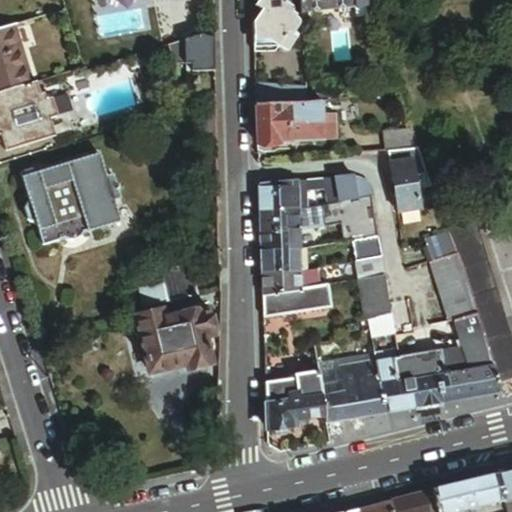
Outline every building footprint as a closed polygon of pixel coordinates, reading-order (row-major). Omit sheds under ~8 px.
[(253,25),(253,43),(265,43),(276,52),(279,48),(283,51),(296,38),(292,34),(294,31),(289,27),(292,25),(297,18),(275,0),(273,0),(261,15),(253,24),(253,25)] [(273,0),(262,0),(255,8),(255,10),(261,15),(273,0)] [(373,23),(374,22),(367,0),(299,0),(301,17),(357,14),(362,27),(374,24),(373,23)] [(0,96),(33,86),(15,29),(0,33),(0,96)] [(215,43),(211,43),(202,39),(168,50),(174,69),(191,68),(191,77),(216,77),(215,43)] [(253,43),(253,56),(269,56),(272,55),(274,54),(276,52),(265,43),(253,43)] [(38,86),(0,97),(0,138),(5,154),(55,139),(50,121),(57,119),(52,100),(47,102),(44,95),(41,96),(38,86)] [(320,119),(320,107),(307,108),(254,109),(255,150),(257,150),(272,150),(276,150),(276,146),(321,145),(320,119)] [(332,119),(320,119),(321,145),(333,145),(332,119)] [(416,149),(410,132),(401,133),(379,135),(384,153),(386,153),(416,149)] [(411,179),(426,176),(417,151),(407,152),(408,163),(411,179)] [(408,163),(407,152),(386,154),(388,165),(408,163)] [(37,228),(44,248),(60,243),(61,244),(67,242),(71,242),(77,241),(82,237),(92,234),(91,233),(121,224),(115,203),(121,201),(119,192),(121,191),(119,185),(116,186),(113,177),(107,179),(100,157),(77,165),(75,162),(22,178),(30,203),(25,213),(29,225),(37,228)] [(411,179),(408,163),(388,165),(395,215),(416,211),(413,193),(411,179)] [(413,193),(430,190),(426,176),(411,179),(413,193)] [(354,201),(350,178),(335,179),(337,189),(339,204),(354,201)] [(368,186),(350,178),(354,201),(369,199),(368,186)] [(337,189),(335,179),(296,182),(296,191),(316,190),(337,189)] [(296,191),(296,182),(257,185),(258,213),(297,211),(296,191)] [(339,204),(337,189),(316,190),(318,208),(339,204)] [(338,226),(373,221),(369,199),(354,201),(339,204),(318,208),(309,210),(311,229),(338,226)] [(311,229),(309,210),(297,211),(298,231),(310,230),(311,229)] [(298,231),(297,211),(258,213),(259,233),(298,231)] [(461,278),(468,300),(492,293),(469,220),(444,228),(446,234),(453,257),(461,278)] [(373,221),(338,226),(340,245),(346,244),(376,239),(373,221)] [(312,241),(310,230),(298,231),(298,243),(312,241)] [(298,243),(298,231),(259,233),(259,253),(298,252),(298,243)] [(429,265),(453,257),(446,234),(422,242),(429,265)] [(349,265),(379,260),(376,239),(346,244),(349,265)] [(304,273),(303,250),(298,252),(259,253),(260,275),(299,274),(304,273)] [(432,286),(461,278),(453,257),(429,265),(426,266),(432,286)] [(355,282),(382,278),(379,260),(349,265),(347,266),(351,283),(355,282)] [(165,309),(197,300),(188,269),(156,279),(165,309)] [(310,290),(308,272),(304,273),(299,274),(260,275),(261,297),(310,290)] [(357,300),(385,296),(382,278),(355,282),(357,300)] [(451,325),(474,319),(468,300),(461,278),(432,286),(445,328),(452,327),(451,325)] [(331,309),(326,287),(310,290),(261,297),(261,320),(331,309)] [(490,371),(495,387),(511,381),(511,354),(492,293),(468,300),(474,319),(490,371)] [(388,316),(385,296),(357,300),(361,326),(388,316)] [(140,322),(154,378),(191,368),(197,373),(209,370),(211,363),(207,342),(217,340),(212,315),(166,326),(163,317),(140,322)] [(393,338),(390,317),(367,326),(369,342),(393,338)] [(466,374),(490,371),(474,319),(451,325),(452,327),(460,352),(466,374)] [(318,373),(324,372),(320,347),(319,347),(315,348),(318,373)] [(372,355),(373,364),(374,368),(395,364),(394,361),(396,361),(395,352),(372,355)] [(466,374),(460,352),(440,355),(443,377),(466,374)] [(436,378),(443,377),(440,355),(396,361),(394,361),(395,364),(374,368),(378,389),(395,386),(436,378)] [(378,389),(374,368),(373,364),(338,370),(341,396),(378,389)] [(318,373),(317,373),(321,398),(321,399),(341,396),(338,370),(324,372),(318,373)] [(498,397),(495,387),(490,371),(466,374),(443,377),(436,378),(440,406),(498,397)] [(321,398),(317,373),(292,376),(292,381),(294,394),(295,401),(321,398)] [(440,406),(436,378),(395,386),(378,389),(382,415),(440,406)] [(265,385),(266,406),(288,402),(287,395),(290,394),(289,382),(265,385)] [(321,399),(324,417),(325,425),(382,415),(378,389),(341,396),(321,399)] [(303,420),(324,417),(321,399),(321,398),(295,401),(294,394),(290,394),(287,395),(288,402),(266,406),(268,431),(272,430),(289,427),(303,424),(303,420)] [(290,429),(289,427),(272,430),(272,433),(277,436),(287,434),(290,429)] [(511,500),(511,473),(502,476),(508,501),(511,500)] [(464,511),(508,501),(502,476),(434,492),(437,511),(464,511)] [(437,511),(434,492),(391,503),(393,511),(437,511)] [(393,511),(391,503),(358,511),(393,511)]
